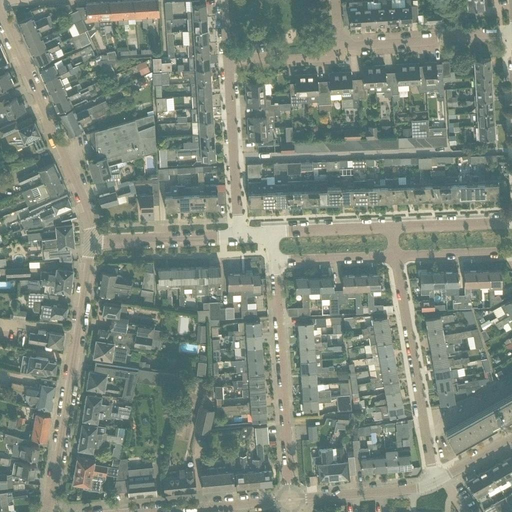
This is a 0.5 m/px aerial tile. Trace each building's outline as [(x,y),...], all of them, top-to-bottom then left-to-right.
[(134,0),(122,1),(123,24),(128,23),(128,20),(127,16),(135,16),(134,0)] [(148,31),(145,0),(134,0),(135,16),(142,15),(143,31),(148,31)] [(159,14),(159,9),(158,0),(145,0),(148,31),(149,31),(149,32),(154,32),(154,22),(152,22),(151,15),(159,14)] [(200,4),(199,0),(191,1),(192,11),(187,12),(187,18),(206,17),(206,12),(206,4),(200,4)] [(387,26),(385,0),(380,0),(381,2),(373,2),(374,8),(375,26),(387,26)] [(399,25),(398,7),(391,7),(390,0),(387,0),(385,0),(387,26),(399,25)] [(417,5),(410,6),(409,0),(404,0),(405,6),(398,7),(399,25),(411,24),(411,21),(418,21),(418,15),(417,5)] [(466,0),(467,9),(458,9),(458,21),(468,21),(467,9),(484,8),(483,0),(466,0)] [(123,24),(122,1),(110,2),(111,17),(118,17),(118,24),(123,24)] [(363,27),(361,1),(356,2),(349,2),(350,28),(363,27)] [(366,1),(361,2),(363,27),(375,26),(374,8),(370,9),(366,9),(366,1)] [(99,25),(98,2),(86,3),(86,13),(87,19),(94,18),(94,25),(99,25)] [(111,17),(110,2),(98,2),(99,25),(100,33),(105,33),(103,25),(104,25),(104,24),(111,23),(111,17)] [(173,19),(172,2),(164,2),(165,19),(170,19),(173,19)] [(78,10),(69,14),(73,23),(74,23),(82,19),(78,10)] [(423,23),(446,22),(445,12),(423,12),(423,23)] [(26,19),(18,22),(22,33),(52,20),(50,15),(35,22),(32,16),(26,19)] [(207,22),(206,17),(187,18),(188,31),(208,30),(207,22)] [(82,19),(74,23),(79,33),(87,30),(82,19)] [(54,25),(54,24),(52,20),(22,33),(27,44),(42,37),(39,32),(54,25)] [(208,38),(208,30),(188,31),(189,45),(194,44),(194,43),(208,43),(208,38)] [(91,43),(86,31),(76,35),(81,47),(91,43)] [(32,55),(57,43),(61,42),(59,37),(55,38),(44,43),(42,37),(27,44),(32,55)] [(57,43),(32,55),(37,66),(46,62),(52,59),(57,57),(54,51),(59,48),(57,43)] [(208,48),(208,43),(194,43),(194,44),(189,45),(188,45),(188,57),(209,56),(209,48),(208,48)] [(95,57),(90,46),(83,49),(88,60),(95,57)] [(210,64),(209,56),(188,57),(189,70),(210,69),(209,64),(210,64)] [(161,58),(153,58),(153,71),(171,70),(171,62),(161,63),(161,58)] [(471,60),(471,64),(471,66),(474,66),(475,74),(473,74),(473,75),(490,74),(490,72),(491,72),(491,68),(490,68),(490,59),(491,59),(491,58),(471,60)] [(101,67),(116,60),(116,59),(108,60),(100,60),(101,63),(99,64),(101,67)] [(141,75),(150,71),(145,61),(137,65),(141,75)] [(442,62),(442,69),(442,77),(455,76),(454,71),(450,72),(449,61),(442,62)] [(68,69),(73,67),(70,62),(56,69),(53,63),(48,65),(38,69),(43,80),(68,69)] [(443,81),(442,77),(442,69),(436,69),(436,62),(424,63),(424,66),(425,73),(426,84),(426,92),(438,91),(440,93),(440,95),(444,95),(443,88),(443,81)] [(110,63),(101,67),(103,74),(108,72),(110,76),(115,74),(110,63)] [(426,84),(425,73),(424,66),(419,66),(419,63),(407,64),(408,83),(414,82),(414,83),(414,84),(415,85),(416,85),(417,86),(418,86),(419,92),(426,92),(426,84)] [(408,83),(407,64),(396,64),(397,74),(397,86),(392,86),(392,94),(398,94),(398,91),(409,90),(408,83)] [(60,79),(71,74),(80,70),(78,65),(75,66),(73,68),(73,67),(68,69),(43,80),(48,91),(63,84),(60,79)] [(386,86),(385,75),(385,65),(373,66),(375,85),(375,92),(384,92),(384,97),(392,96),(392,94),(392,86),(386,86)] [(375,85),(373,66),(362,66),(363,88),(369,88),(369,92),(375,92),(375,85)] [(184,70),(183,70),(183,77),(190,77),(190,83),(211,82),(210,74),(210,69),(189,70),(184,70)] [(8,71),(2,74),(0,74),(0,89),(14,83),(8,71)] [(341,99),(340,72),(328,73),(330,95),(324,95),(325,104),(331,103),(331,99),(341,99)] [(351,72),(340,72),(341,99),(342,108),(345,107),(353,107),(359,107),(359,104),(359,102),(358,98),(358,93),(352,93),(352,91),(352,82),(351,79),(351,72)] [(162,73),(153,73),(153,85),(162,85),(162,73)] [(307,102),(306,74),(294,75),(296,94),(290,94),(291,106),(298,105),(298,102),(307,102)] [(318,95),(318,84),(317,74),(306,74),(307,102),(318,101),(318,104),(325,104),(324,95),(318,95)] [(491,81),(490,74),(473,75),(473,80),(475,79),(475,87),(492,86),(492,85),(492,81),(491,81)] [(211,90),(211,82),(190,83),(191,96),(197,95),(211,94),(211,90)] [(265,94),(264,83),(245,84),(246,95),(265,94)] [(78,90),(82,89),(80,84),(71,87),(65,90),(63,84),(48,91),(53,102),(78,90)] [(70,100),(80,95),(89,91),(87,86),(82,89),(78,90),(53,102),(58,113),(67,109),(72,106),(70,100)] [(492,91),(492,86),(475,87),(476,95),(474,95),(474,100),(492,99),(491,91),(492,91)] [(447,102),(452,102),(456,101),(456,97),(452,97),(451,89),(446,89),(447,102)] [(8,92),(0,95),(0,112),(5,110),(8,118),(16,114),(26,110),(22,102),(19,103),(16,98),(12,100),(8,92)] [(211,100),(211,94),(197,95),(191,96),(192,109),(198,108),(212,107),(212,99),(211,100)] [(279,104),(273,104),(270,104),(270,99),(265,99),(265,94),(246,95),(246,106),(257,106),(257,112),(279,110),(279,104)] [(167,111),(166,97),(162,97),(156,98),(157,111),(167,111)] [(492,106),(492,99),(474,100),(474,105),(476,105),(477,113),(494,111),(493,106),(492,106)] [(90,108),(92,113),(103,108),(108,106),(105,100),(90,108)] [(213,116),(212,107),(198,108),(199,121),(213,120),(212,116),(213,116)] [(63,125),(89,114),(86,109),(76,113),(73,108),(68,110),(58,114),(63,125)] [(105,113),(103,108),(92,113),(94,118),(105,113)] [(269,117),(273,117),(273,115),(280,115),(279,110),(257,112),(257,117),(247,118),(248,129),(267,128),(266,122),(270,122),(269,117)] [(494,117),(494,111),(477,113),(477,120),(475,120),(476,125),(494,124),(493,117),(494,117)] [(83,130),(81,124),(80,124),(91,119),(89,114),(63,125),(68,136),(83,130)] [(156,151),(155,136),(154,124),(153,114),(105,128),(95,131),(89,133),(89,134),(90,134),(90,136),(91,140),(93,144),(95,148),(95,150),(97,154),(97,158),(97,160),(120,153),(121,158),(123,157),(124,160),(126,160),(156,151)] [(429,136),(428,129),(428,119),(411,120),(412,137),(416,137),(424,136),(429,136)] [(213,125),(213,120),(199,121),(199,134),(214,133),(213,125)] [(15,128),(13,122),(3,126),(6,132),(15,128)] [(34,122),(25,126),(9,133),(16,149),(32,142),(36,151),(39,152),(44,149),(46,147),(41,137),(39,136),(39,134),(40,134),(34,122)] [(476,125),(473,125),(473,138),(478,138),(495,137),(495,132),(494,132),(494,124),(476,125)] [(391,135),(390,125),(381,126),(382,136),(391,135)] [(366,139),(372,138),(378,138),(377,126),(368,126),(368,130),(365,130),(366,139)] [(267,128),(248,129),(248,140),(256,140),(260,140),(260,145),(256,145),(256,146),(275,144),(275,138),(272,138),(272,134),(272,127),(267,128)] [(429,128),(429,129),(428,129),(429,136),(433,136),(446,136),(446,127),(429,128)] [(347,139),(356,139),(361,139),(361,129),(344,129),(344,139),(347,139)] [(214,142),(214,133),(199,134),(200,141),(188,142),(183,142),(184,148),(214,146),(214,142)] [(424,136),(416,137),(416,139),(421,144),(420,144),(423,146),(423,147),(426,147),(429,143),(424,139),(424,136)] [(429,136),(424,136),(424,139),(429,143),(432,146),(435,146),(438,143),(433,139),(433,136),(429,136)] [(446,136),(433,136),(433,139),(438,143),(441,145),(441,146),(444,146),(447,142),(446,136)] [(398,137),(381,138),(388,145),(390,147),(390,148),(393,148),(396,145),(398,144),(398,137)] [(398,147),(398,148),(409,147),(412,144),(407,139),(407,137),(403,137),(398,137),(398,144),(398,147)] [(412,137),(407,137),(407,139),(412,144),(414,146),(414,147),(417,147),(420,144),(421,144),(416,139),(416,137),(412,137)] [(366,139),(364,139),(371,145),(371,146),(374,148),(377,148),(379,145),(372,139),(372,138),(366,139)] [(378,138),(372,138),(372,139),(379,145),(382,148),(385,148),(388,145),(381,138),(378,138)] [(344,139),(339,140),(346,146),(349,149),(352,149),(355,146),(347,139),(344,139)] [(356,139),(347,139),(355,146),(357,148),(357,149),(360,149),(363,146),(356,139)] [(361,139),(356,139),(363,146),(366,148),(366,149),(369,149),(371,146),(371,145),(364,139),(361,139)] [(322,140),(313,141),(319,147),(321,150),(325,150),(328,147),(322,140)] [(330,140),(322,140),(328,147),(331,149),(331,150),(334,150),(337,147),(330,140)] [(339,140),(330,140),(337,147),(340,149),(340,150),(343,150),(346,146),(339,140)] [(304,141),(295,141),(296,151),(306,151),(310,148),(310,147),(304,141)] [(313,141),(304,141),(310,147),(310,148),(312,150),(312,151),(315,151),(319,147),(313,141)] [(293,144),(292,144),(287,144),(285,144),(280,144),(281,152),(294,151),(293,144)] [(215,151),(214,146),(184,148),(176,148),(177,156),(196,154),(197,160),(201,160),(205,160),(215,159),(215,151)] [(127,164),(126,160),(124,160),(123,157),(121,158),(120,153),(97,160),(89,162),(94,179),(105,176),(106,181),(118,180),(118,183),(120,183),(119,178),(120,178),(120,177),(120,176),(120,174),(120,173),(120,172),(120,171),(120,170),(121,169),(121,168),(122,168),(123,167),(123,166),(124,166),(125,165),(126,165),(127,164)] [(432,168),(431,157),(418,158),(418,163),(418,168),(432,168)] [(444,157),(436,157),(436,166),(444,165),(444,162),(444,157)] [(365,160),(352,160),(352,166),(353,169),(366,168),(366,165),(365,160)] [(329,161),(326,161),(326,167),(326,170),(339,170),(339,166),(339,161),(329,161)] [(300,162),(287,163),(287,169),(287,174),(300,174),(300,170),(300,162)] [(313,162),(300,162),(300,170),(313,170),(313,167),(313,162)] [(61,179),(54,163),(45,167),(17,179),(20,184),(40,175),(44,182),(52,179),(54,183),(61,179)] [(261,174),(260,164),(247,164),(247,174),(261,174)] [(169,174),(177,173),(177,168),(157,169),(157,179),(158,179),(158,180),(169,179),(169,174)] [(472,197),(471,174),(466,175),(466,181),(458,182),(459,197),(472,197)] [(485,196),(484,181),(479,181),(478,175),(472,176),(472,174),(471,174),(472,197),(485,196)] [(446,198),(445,182),(445,175),(432,175),(432,183),(433,198),(446,198)] [(274,188),(274,183),(267,183),(267,177),(261,177),(261,184),(262,205),(275,204),(274,188)] [(204,191),(204,178),(198,179),(198,186),(191,187),(191,191),(191,207),(204,207),(204,191)] [(406,199),(406,184),(398,184),(398,178),(392,179),(393,200),(406,199)] [(37,202),(66,189),(61,179),(54,183),(52,179),(44,182),(44,183),(31,188),(37,202)] [(159,204),(159,194),(158,182),(158,180),(158,179),(157,179),(152,179),(152,183),(152,191),(149,191),(149,194),(140,194),(140,211),(153,210),(153,205),(159,204)] [(367,201),(366,179),(366,180),(353,181),(353,185),(354,201),(367,201)] [(380,200),(379,185),(374,185),(373,179),(366,179),(367,201),(380,200)] [(393,200),(392,179),(385,179),(385,184),(379,185),(380,200),(393,200)] [(125,195),(136,192),(133,181),(126,181),(120,183),(118,183),(118,180),(106,181),(109,192),(109,193),(99,196),(102,207),(119,202),(119,203),(126,201),(125,195)] [(354,201),(353,185),(347,186),(347,180),(340,180),(340,186),(341,202),(354,201)] [(504,180),(498,180),(497,180),(484,181),(485,196),(498,196),(498,198),(499,198),(498,189),(505,189),(505,180),(504,180)] [(314,203),(314,181),(308,181),(309,187),(301,187),(301,203),(314,203)] [(327,202),(327,186),(322,187),(321,182),(314,182),(314,181),(314,203),(327,202)] [(335,186),(327,186),(327,202),(341,202),(340,186),(340,181),(335,181),(335,186)] [(262,205),(261,184),(257,185),(257,182),(248,182),(248,207),(249,207),(249,205),(262,205)] [(459,197),(458,182),(445,182),(446,198),(459,197)] [(288,204),(287,184),(274,185),(274,183),(274,188),(275,204),(288,204)] [(419,199),(419,183),(406,184),(406,199),(419,199)] [(433,198),(432,183),(419,183),(419,199),(433,198)] [(217,184),(204,185),(204,191),(204,207),(217,206),(217,208),(218,208),(218,203),(225,203),(225,204),(226,204),(225,190),(217,190),(217,184)] [(301,203),(301,187),(293,188),(293,184),(287,184),(288,204),(301,203)] [(191,207),(191,191),(190,191),(185,192),(185,185),(177,186),(178,192),(178,208),(191,207)] [(178,192),(177,186),(170,186),(170,192),(165,192),(164,192),(165,210),(166,210),(166,208),(178,208),(178,192)] [(42,220),(63,211),(72,208),(67,195),(51,201),(45,204),(47,209),(39,213),(20,221),(24,229),(45,226),(42,220)] [(72,224),(62,225),(56,225),(56,230),(41,232),(42,238),(73,235),(72,224)] [(73,235),(42,238),(42,247),(50,246),(50,248),(49,249),(50,259),(59,258),(59,261),(64,260),(71,260),(70,248),(69,248),(69,246),(74,246),(73,235)] [(221,293),(221,276),(220,266),(207,267),(208,281),(208,286),(216,286),(217,294),(221,293)] [(30,275),(29,267),(5,268),(6,277),(30,275)] [(196,281),(195,267),(183,268),(183,282),(184,288),(192,288),(192,295),(196,294),(196,281)] [(208,281),(207,267),(195,267),(196,281),(196,294),(209,294),(208,286),(208,281)] [(71,281),(73,270),(57,268),(56,273),(41,271),(40,277),(71,281)] [(158,283),(157,283),(157,289),(167,289),(167,295),(168,306),(172,306),(172,295),(171,282),(170,268),(158,269),(158,273),(158,283)] [(183,282),(183,268),(170,268),(171,282),(180,282),(180,286),(179,286),(180,303),(184,304),(184,295),(184,288),(183,282)] [(489,284),(489,270),(476,271),(477,285),(476,285),(477,298),(482,298),(481,289),(480,289),(479,285),(489,284)] [(501,270),(489,270),(489,284),(489,298),(490,307),(502,300),(498,295),(494,298),(494,289),(502,289),(501,270)] [(120,275),(116,274),(117,274),(101,271),(99,282),(131,287),(132,282),(122,280),(122,277),(120,275)] [(459,298),(458,281),(458,271),(445,272),(445,286),(446,286),(455,286),(455,290),(454,290),(454,309),(462,309),(461,298),(459,298)] [(470,285),(476,285),(477,285),(476,271),(463,271),(464,298),(461,298),(462,309),(469,308),(469,292),(471,292),(470,285)] [(154,291),(154,273),(145,272),(141,289),(146,289),(146,290),(153,291),(154,291)] [(434,300),(433,286),(433,272),(420,273),(421,294),(429,294),(429,299),(421,300),(421,311),(434,310),(434,300)] [(445,286),(445,272),(433,272),(433,286),(443,286),(443,290),(441,290),(441,299),(446,299),(446,286),(445,286)] [(240,288),(240,273),(227,274),(228,301),(233,301),(233,295),(240,294),(240,288)] [(253,276),(253,273),(240,273),(240,288),(240,294),(241,301),(242,317),(257,317),(256,308),(247,309),(247,295),(260,295),(260,276),(253,276)] [(380,274),(367,275),(367,289),(368,313),(383,312),(382,305),(373,305),(372,296),(373,296),(373,289),(380,289),(380,274)] [(355,289),(355,275),(342,276),(342,290),(338,290),(338,303),(339,303),(348,303),(347,298),(355,297),(355,289)] [(358,289),(367,289),(367,275),(355,275),(355,289),(355,297),(355,302),(356,314),(363,313),(363,306),(360,302),(360,293),(358,293),(358,289)] [(338,303),(338,290),(334,290),(333,276),(320,277),(321,291),(321,299),(329,299),(330,314),(339,314),(339,303),(338,303)] [(70,292),(71,281),(40,277),(40,279),(29,280),(28,287),(40,288),(41,283),(55,285),(54,290),(60,291),(70,292)] [(309,304),(309,291),(308,277),(295,277),(296,292),(302,291),(303,307),(297,307),(297,315),(310,315),(309,307),(309,304)] [(321,291),(320,277),(308,277),(309,291),(318,291),(318,294),(317,294),(317,304),(322,304),(321,299),(321,291)] [(130,293),(131,287),(99,282),(98,293),(113,296),(114,290),(130,293)] [(152,297),(153,291),(146,290),(146,289),(141,289),(140,295),(152,297)] [(57,295),(49,294),(29,293),(27,305),(33,307),(33,309),(34,311),(41,312),(40,318),(47,319),(56,320),(57,317),(65,319),(67,305),(55,303),(57,295)] [(499,321),(511,313),(511,298),(500,305),(504,313),(497,317),(499,321)] [(104,302),(102,315),(111,317),(110,319),(108,330),(115,332),(116,331),(126,332),(137,333),(137,335),(152,337),(154,326),(138,323),(131,322),(127,322),(128,316),(125,315),(127,306),(121,305),(114,304),(104,302)] [(225,308),(225,307),(220,308),(220,302),(209,302),(209,309),(210,320),(219,319),(225,319),(225,308)] [(234,308),(225,308),(225,319),(234,318),(234,308)] [(210,320),(209,309),(204,309),(204,312),(197,313),(197,321),(208,320),(210,320)] [(475,323),(472,311),(463,311),(467,325),(475,323)] [(511,313),(499,321),(495,323),(498,328),(499,328),(508,323),(511,328),(511,327),(511,313)] [(454,320),(453,318),(453,314),(436,317),(426,318),(428,331),(442,328),(441,322),(454,320)] [(387,316),(377,318),(373,318),(374,325),(367,326),(367,328),(361,329),(362,333),(389,329),(387,316)] [(354,317),(344,318),(345,328),(355,326),(354,317)] [(316,326),(326,326),(325,318),(319,318),(309,318),(309,322),(298,323),(299,335),(313,334),(313,329),(316,329),(316,326)] [(261,333),(260,321),(250,321),(238,322),(239,330),(233,331),(233,335),(261,333)] [(430,343),(457,338),(456,333),(443,335),(442,328),(428,331),(430,343)] [(64,333),(54,332),(47,331),(39,329),(38,334),(29,333),(28,342),(45,345),(44,348),(45,349),(49,350),(51,349),(52,346),(62,347),(64,333)] [(98,329),(95,345),(101,346),(102,341),(108,342),(109,338),(118,340),(117,343),(118,343),(126,345),(127,340),(134,342),(134,345),(150,348),(152,337),(137,335),(137,333),(126,332),(116,331),(115,332),(108,330),(98,329)] [(391,341),(389,329),(362,333),(362,334),(359,335),(359,334),(346,336),(348,347),(352,346),(351,339),(369,336),(370,344),(391,341)] [(481,331),(484,340),(489,337),(485,329),(481,331)] [(261,346),(261,333),(233,335),(234,339),(240,339),(240,347),(261,346)] [(321,340),(313,340),(313,334),(299,335),(300,348),(327,346),(326,342),(321,342),(321,340)] [(482,346),(479,335),(473,335),(475,348),(482,346)] [(95,345),(93,356),(103,358),(116,360),(125,361),(127,346),(126,345),(118,343),(117,343),(118,340),(109,338),(108,342),(102,341),(101,346),(95,345)] [(461,342),(461,338),(457,338),(430,343),(432,355),(454,351),(453,344),(461,342)] [(393,353),(391,341),(370,344),(371,352),(365,353),(366,358),(393,353)] [(262,358),(261,346),(240,347),(241,355),(235,355),(235,360),(262,358)] [(318,351),(327,350),(327,346),(300,348),(300,360),(315,359),(314,350),(318,349),(318,351)] [(453,358),(447,359),(446,353),(454,352),(454,351),(432,355),(434,367),(461,363),(469,362),(468,357),(460,358),(453,360),(453,358)] [(395,365),(393,353),(366,358),(367,362),(367,364),(374,363),(375,369),(395,365)] [(53,361),(48,360),(48,359),(30,356),(28,365),(22,363),(20,371),(31,373),(31,370),(43,372),(43,374),(49,375),(49,371),(54,372),(56,362),(53,362),(53,361)] [(262,358),(235,360),(230,360),(231,365),(242,364),(242,372),(263,370),(262,358)] [(315,369),(315,359),(300,360),(301,373),(328,371),(328,366),(319,367),(319,369),(315,369)] [(486,359),(481,360),(484,372),(487,372),(490,371),(486,359)] [(199,361),(197,374),(205,375),(206,362),(199,361)] [(220,361),(214,362),(210,362),(211,374),(221,373),(220,361)] [(89,370),(87,387),(95,388),(96,393),(102,394),(104,390),(119,392),(120,385),(115,384),(117,376),(125,377),(122,397),(132,398),(136,382),(138,369),(123,367),(105,364),(95,362),(94,371),(89,370)] [(462,367),(461,363),(434,367),(436,380),(450,377),(449,372),(456,371),(455,368),(462,367)] [(397,377),(395,365),(375,369),(376,377),(370,378),(370,382),(397,377)] [(138,369),(136,382),(179,388),(181,375),(138,369)] [(264,383),(263,370),(242,372),(243,380),(233,380),(234,385),(264,383)] [(338,380),(349,379),(348,370),(338,371),(338,380)] [(319,376),(329,375),(328,371),(301,373),(302,385),(316,384),(316,374),(319,374),(319,376)] [(450,377),(436,380),(438,392),(465,387),(480,385),(493,383),(490,371),(487,372),(488,378),(464,382),(464,383),(455,384),(455,386),(452,387),(450,377)] [(397,377),(370,382),(371,386),(371,388),(384,386),(385,392),(399,390),(397,377)] [(12,382),(10,388),(25,392),(53,397),(55,385),(40,383),(39,388),(26,386),(12,382)] [(265,395),(264,383),(234,385),(234,389),(242,389),(243,396),(251,396),(265,395)] [(339,383),(340,395),(349,394),(348,383),(339,383)] [(316,384),(302,385),(303,397),(330,396),(330,391),(324,391),(324,384),(316,385),(316,384)] [(454,402),(453,392),(456,392),(457,393),(466,392),(467,397),(476,393),(481,388),(480,385),(438,392),(440,404),(454,402)] [(401,402),(399,390),(385,392),(386,398),(379,399),(379,401),(374,402),(375,406),(401,402)] [(25,393),(22,395),(24,398),(24,399),(25,399),(29,405),(30,405),(31,405),(34,403),(36,405),(36,406),(42,407),(51,409),(53,397),(25,392),(25,393)] [(101,402),(102,396),(97,395),(87,394),(85,406),(110,410),(111,403),(101,402)] [(351,410),(349,394),(340,395),(334,395),(330,396),(303,397),(304,410),(318,409),(318,402),(331,401),(337,399),(338,411),(351,410)] [(266,407),(265,395),(251,396),(251,406),(248,406),(248,404),(238,405),(221,406),(221,398),(217,398),(217,411),(266,407)] [(511,417),(511,416),(511,396),(502,402),(511,417)] [(359,401),(358,397),(353,398),(354,409),(360,409),(360,407),(365,407),(364,400),(359,401)] [(404,415),(401,402),(375,406),(366,408),(367,413),(375,411),(381,410),(382,418),(404,415)] [(504,421),(511,417),(502,402),(446,433),(455,449),(497,425),(496,423),(503,419),(504,421)] [(119,406),(118,412),(123,412),(130,413),(131,406),(125,405),(125,407),(119,406)] [(109,417),(110,410),(85,406),(83,419),(93,421),(98,421),(99,416),(109,417)] [(209,433),(215,410),(199,407),(194,429),(209,433)] [(217,411),(215,418),(229,417),(229,415),(252,413),(252,421),(256,421),(266,420),(266,407),(217,411)] [(48,428),(50,415),(33,412),(32,417),(35,417),(34,425),(48,428)] [(18,416),(16,428),(23,429),(25,417),(18,416)] [(8,426),(16,427),(17,419),(9,417),(8,426)] [(411,468),(410,453),(410,449),(402,450),(400,437),(409,436),(407,423),(405,423),(405,420),(396,422),(395,423),(395,427),(397,451),(399,469),(411,468)] [(97,425),(92,425),(82,423),(80,436),(105,440),(107,433),(96,431),(97,425)] [(46,440),(48,428),(34,425),(32,433),(29,432),(28,437),(36,439),(46,440)] [(316,425),(308,426),(309,439),(317,439),(316,425)] [(380,425),(370,426),(371,433),(381,432),(380,425)] [(252,426),(242,427),(241,430),(242,430),(240,436),(240,435),(239,439),(249,438),(252,426)] [(371,434),(371,433),(370,426),(359,427),(358,435),(371,434)] [(267,427),(257,428),(255,428),(256,436),(268,435),(267,427)] [(39,447),(29,446),(18,444),(19,437),(5,433),(3,442),(14,444),(13,447),(14,447),(13,455),(18,456),(37,459),(39,447)] [(264,470),(263,458),(262,444),(268,443),(268,435),(256,436),(258,459),(260,485),(272,484),(271,469),(264,470)] [(104,447),(105,440),(80,436),(78,449),(88,450),(93,451),(94,445),(104,447)] [(374,471),(372,450),(371,436),(368,437),(369,440),(367,440),(368,448),(360,448),(359,440),(353,441),(354,457),(360,456),(361,472),(374,471)] [(396,441),(384,442),(385,456),(386,470),(399,469),(397,451),(396,441)] [(338,448),(336,448),(338,478),(350,477),(349,475),(355,474),(354,457),(348,458),(348,460),(344,460),(343,447),(338,448)] [(338,478),(336,448),(325,449),(328,479),(338,478)] [(319,455),(313,456),(313,463),(315,463),(317,480),(328,479),(325,449),(319,449),(319,455)] [(386,470),(385,456),(380,456),(380,449),(372,450),(374,471),(386,470)] [(247,471),(246,460),(246,455),(240,456),(242,472),(235,473),(235,477),(236,487),(248,486),(247,471)] [(107,466),(97,464),(94,463),(94,459),(78,456),(75,470),(92,473),(95,474),(105,476),(107,466)] [(233,477),(233,471),(235,470),(234,456),(225,457),(225,466),(200,469),(201,481),(202,491),(234,487),(233,477)] [(511,476),(511,461),(510,457),(499,463),(508,479),(511,476)] [(128,479),(127,458),(120,459),(116,480),(128,479)] [(260,485),(258,459),(253,459),(252,459),(253,471),(247,471),(248,486),(260,485)] [(36,477),(37,469),(35,469),(36,465),(14,461),(12,473),(34,477),(34,476),(36,477)] [(508,479),(499,463),(489,469),(497,485),(504,481),(506,486),(511,483),(508,479)] [(196,491),(195,481),(194,467),(178,469),(179,476),(163,477),(165,494),(196,491)] [(497,485),(489,469),(478,475),(487,491),(497,485)] [(94,481),(95,474),(92,473),(75,470),(73,483),(84,484),(83,488),(99,491),(100,482),(94,481)] [(487,491),(478,475),(467,481),(476,497),(487,491)] [(156,495),(155,485),(155,479),(128,481),(128,487),(129,497),(156,495)] [(27,496),(26,489),(12,491),(13,498),(27,496)] [(9,511),(6,492),(0,492),(0,511),(1,511),(9,511)] [(501,511),(510,507),(504,497),(494,503),(498,511),(501,511)] [(498,511),(494,503),(483,509),(484,511),(498,511)]
